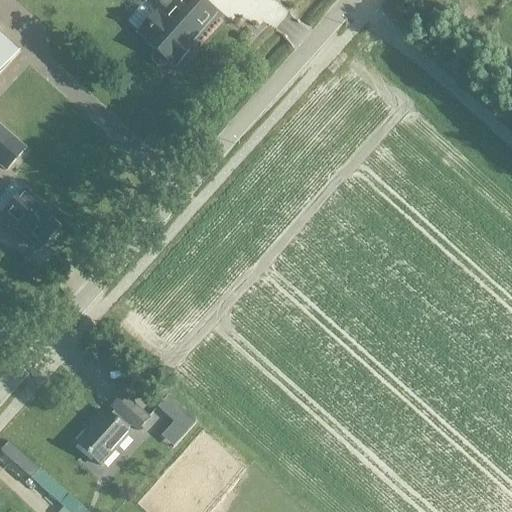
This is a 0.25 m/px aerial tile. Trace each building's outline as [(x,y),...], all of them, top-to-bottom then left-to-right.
[(216,16),(198,0),(185,0),(163,26),(154,18),(153,18),(141,7),(126,24),(147,43),(146,44),(156,53),(153,56),(154,62),(158,67),(165,66),(168,63),(171,66),(172,65),(176,68),(190,52),(186,49),(190,44),(194,47),(195,46),(191,43),(216,16)] [(0,74),(19,53),(0,35),(0,74)] [(25,151),(0,128),(0,165),(6,171),(25,151)] [(43,206),(25,190),(1,217),(3,219),(1,222),(1,225),(9,232),(13,232),(15,230),(26,239),(26,240),(26,241),(27,240),(34,246),(38,241),(44,247),(60,229),(39,210),(43,206)] [(140,430),(149,420),(123,396),(113,408),(116,410),(111,417),(104,411),(92,425),(94,426),(77,444),(102,467),(131,435),(127,431),(133,425),(140,430)] [(148,421),(163,434),(174,421),(160,408),(148,421)] [(169,448),(186,430),(176,422),(160,439),(169,448)] [(85,511),(87,510),(40,468),(31,478),(40,486),(40,487),(47,494),(48,493),(64,507),(59,511),(85,511)]
